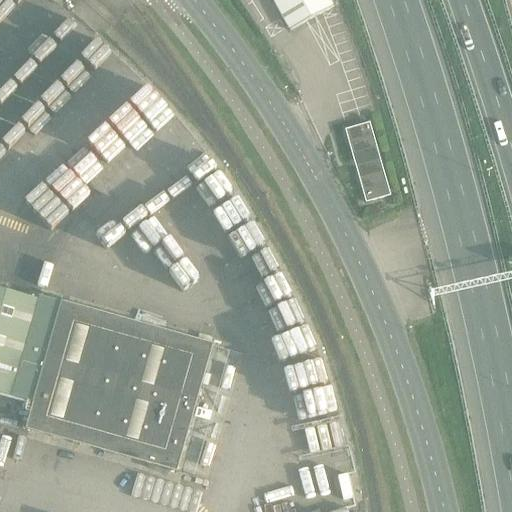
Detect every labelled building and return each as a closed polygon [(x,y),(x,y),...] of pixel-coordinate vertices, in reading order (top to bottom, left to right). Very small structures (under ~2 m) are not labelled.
[(273,0),(289,29),(290,31),(333,8),(328,0),(273,0)] [(97,48),(77,70),(95,86),(115,64),(97,48)] [(345,131),(354,160),(366,203),(390,196),(369,124),(345,131)] [(0,288),(0,394),(11,398),(33,404),(62,303),(40,297),(39,300),(0,288)] [(213,346),(62,303),(33,404),(26,429),(177,471),(213,346)]
